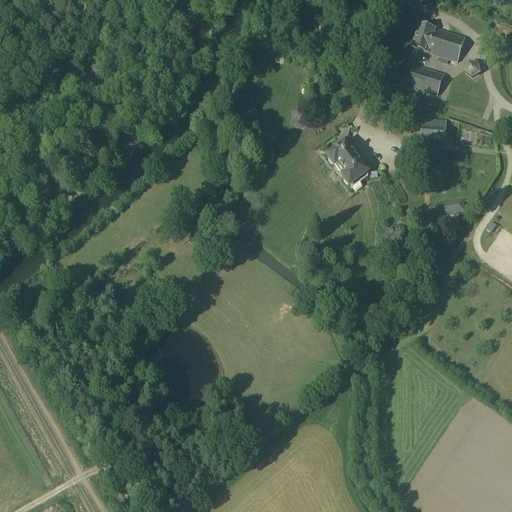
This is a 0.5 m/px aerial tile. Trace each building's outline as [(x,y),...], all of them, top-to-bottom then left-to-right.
[(465,40),(418,26),(410,51),(457,66),(465,40)] [(467,67),(465,75),(472,79),(478,74),(473,66),(467,67)] [(413,68),(407,90),(437,99),(443,78),(413,68)] [(422,122),(421,141),(445,142),(446,123),(422,122)] [(336,141),(341,148),(327,158),(328,162),(331,165),(334,168),(339,165),(346,176),(343,179),(344,180),(343,183),(346,187),(350,188),(351,190),(352,190),(354,193),(369,182),(368,174),(360,163),(361,162),(355,155),(354,155),(346,144),(347,140),(340,137),(336,141)] [(437,205),(439,217),(464,213),(463,202),(437,205)] [(491,224),(486,231),(490,234),(495,227),(491,224)]
